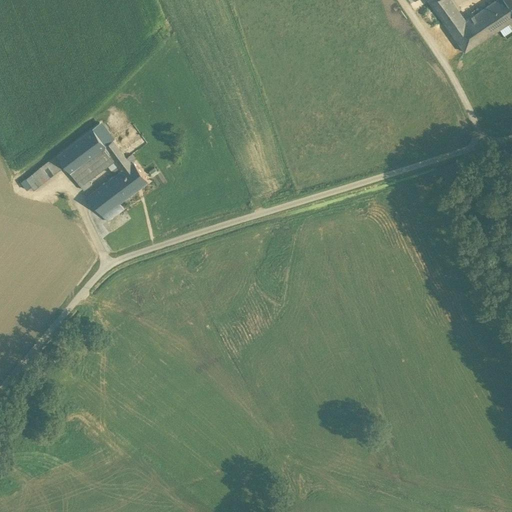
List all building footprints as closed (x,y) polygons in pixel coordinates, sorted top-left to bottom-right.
[(414,0),(410,3),(450,60),(464,51),(450,30),(464,21),(448,0),(414,0)] [(511,0),(495,0),(491,3),(505,25),(511,20),(511,0)] [(505,25),(491,3),(464,21),(450,30),(464,51),(505,25)] [(99,122),(57,154),(66,166),(84,190),(92,183),(90,181),(106,168),(113,177),(130,164),(125,157),(99,122)] [(131,153),(125,157),(130,164),(133,161),(135,159),(131,153)] [(66,166),(57,154),(26,178),(35,189),(66,166)] [(148,181),(133,161),(130,164),(113,177),(88,195),(107,221),(124,209),(119,202),(148,181)]
